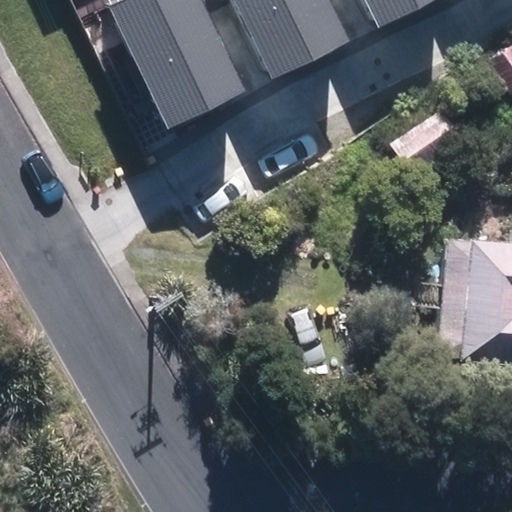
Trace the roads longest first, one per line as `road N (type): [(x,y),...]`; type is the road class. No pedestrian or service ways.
road 1 (residential): [(212,511),(0,142)]
road 2 (residential): [(347,511),(511,480)]
